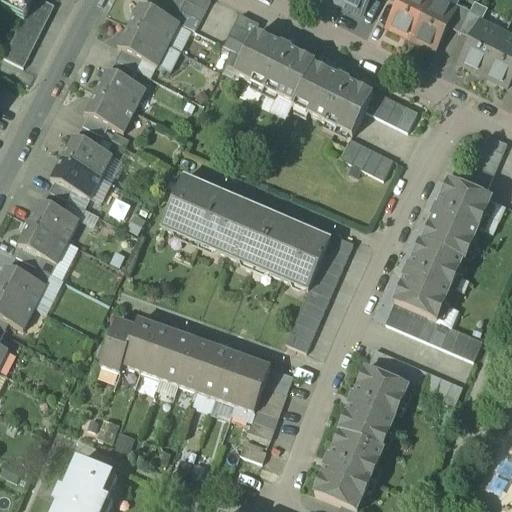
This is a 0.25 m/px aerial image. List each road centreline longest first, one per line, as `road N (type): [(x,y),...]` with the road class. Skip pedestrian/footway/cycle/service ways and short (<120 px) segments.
road 1 (residential): [(456,106),(328,376),(276,511)]
road 2 (residential): [(251,0),(456,106)]
road 3 (residential): [(0,177),(89,0)]
